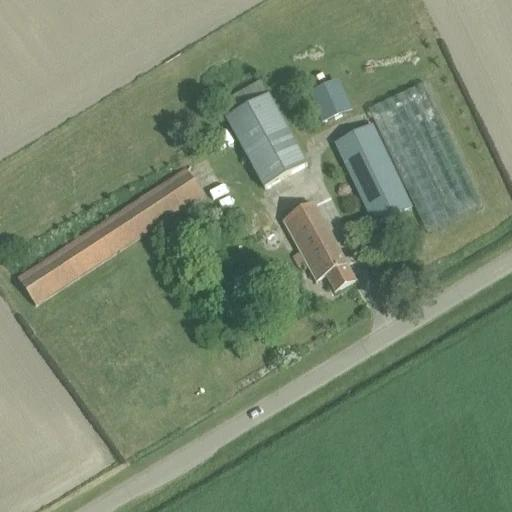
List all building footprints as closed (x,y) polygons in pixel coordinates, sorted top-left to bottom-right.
[(264,191),(306,169),(269,99),(261,84),(218,107),(226,121),(264,191)] [(424,86),(368,112),(427,235),(483,208),(424,86)] [(344,111),(332,87),(308,100),(320,123),(344,111)] [(335,147),(375,230),(412,213),(372,129),(335,147)] [(185,172),(18,282),(35,309),(203,199),(185,172)] [(327,279),(335,295),(355,284),(309,200),(278,216),(316,285),(327,279)]
